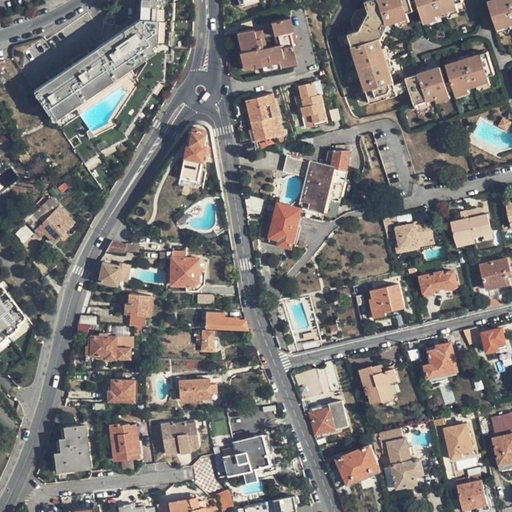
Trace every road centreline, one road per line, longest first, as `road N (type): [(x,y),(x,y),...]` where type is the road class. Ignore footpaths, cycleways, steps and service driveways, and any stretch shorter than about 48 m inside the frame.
road 1 (secondary): [(13,494),(80,271),(164,130)]
road 2 (residential): [(274,366),(511,310)]
road 3 (residential): [(226,155),(252,298),(274,366)]
road 4 (residential): [(13,494),(208,473)]
road 5 (residential): [(274,366),(334,511)]
